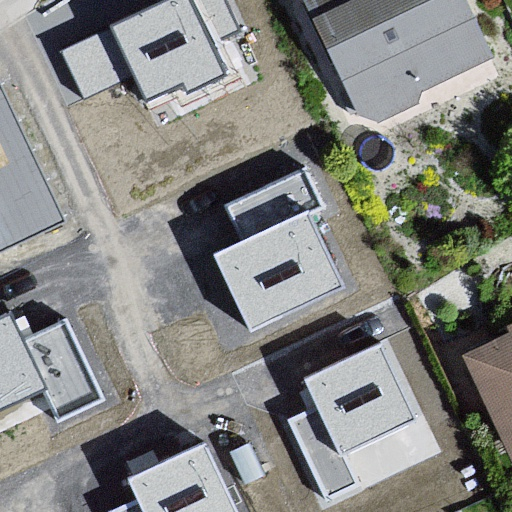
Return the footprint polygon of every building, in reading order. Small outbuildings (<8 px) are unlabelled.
[(191,0),(166,0),(113,26),(147,98),(183,82),(188,93),(227,75),(191,0)] [(459,0),(292,0),(342,109),(357,123),(373,130),(412,110),(414,101),(490,67),(459,0)] [(239,13),(214,22),(226,58),(252,49),(239,13)] [(342,286),(306,212),(216,255),(251,329),(342,286)] [(9,313),(0,317),(0,411),(45,392),(9,313)] [(511,329),(468,348),(511,451),(511,329)] [(380,344),(304,378),(339,454),(415,420),(380,344)] [(236,511),(205,443),(127,478),(142,511),(236,511)]
